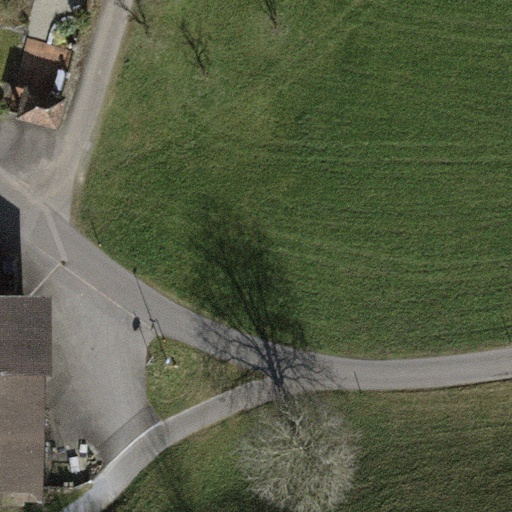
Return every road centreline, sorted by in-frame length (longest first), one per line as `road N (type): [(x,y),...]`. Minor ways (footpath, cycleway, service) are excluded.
road 1 (unclassified): [(277,373),(133,441),(128,307)]
road 2 (track): [(116,0),(54,238)]
road 3 (unclassified): [(511,362),(277,373)]
road 4 (unclassified): [(128,307),(0,190)]
road 5 (unclassified): [(128,307),(277,373)]
